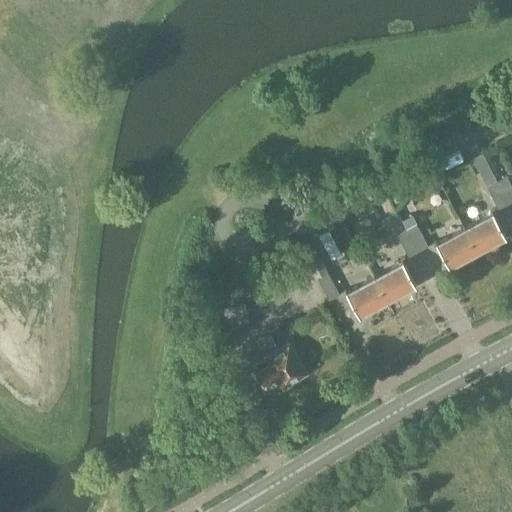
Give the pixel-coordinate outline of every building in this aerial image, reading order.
[(487,185),(498,207),(511,199),(511,187),(506,175),(487,185)] [(435,179),(423,185),(427,193),(439,188),(435,179)] [(463,225),(477,250),(476,248),(503,233),(504,235),(505,235),(491,209),(463,225)] [(366,217),(351,224),(358,236),(372,229),(366,217)] [(416,223),(396,233),(408,255),(427,244),(416,223)] [(477,250),(463,225),(435,240),(448,266),(449,265),(448,263),(475,248),(476,251),(477,250)] [(355,244),(342,251),(351,267),(363,260),(355,244)] [(373,273),(386,299),(387,299),(385,296),(413,282),(414,284),(415,284),(401,258),(373,273)] [(329,297),(339,292),(327,271),(317,276),(329,297)] [(386,299),(373,273),(344,289),(358,314),(359,314),(357,311),(384,297),(386,299)] [(262,310),(284,297),(276,282),(254,295),(262,310)] [(241,328),(251,325),(244,301),(233,305),(241,328)] [(283,383),(304,370),(287,341),(278,346),(270,334),(257,343),(269,363),(256,371),(265,387),(276,380),(272,374),(276,371),(283,383)]
